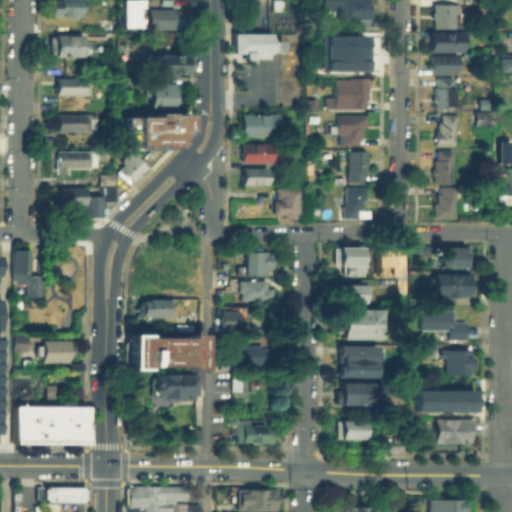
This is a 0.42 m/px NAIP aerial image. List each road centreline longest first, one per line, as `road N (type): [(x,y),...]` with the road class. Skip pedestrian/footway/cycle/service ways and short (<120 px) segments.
road 1 (tertiary): [(511,475),(106,465)]
road 2 (residential): [(511,230),(211,232)]
road 3 (residential): [(502,511),(505,231)]
road 4 (residential): [(302,511),(303,232)]
road 5 (residential): [(20,233),(21,0)]
road 6 (residential): [(399,231),(399,0)]
road 7 (tertiary): [(125,239),(213,143),(210,69)]
road 8 (tertiary): [(210,69),(199,134),(104,233)]
road 9 (tertiary): [(106,465),(107,336)]
road 10 (residential): [(125,239),(0,234)]
